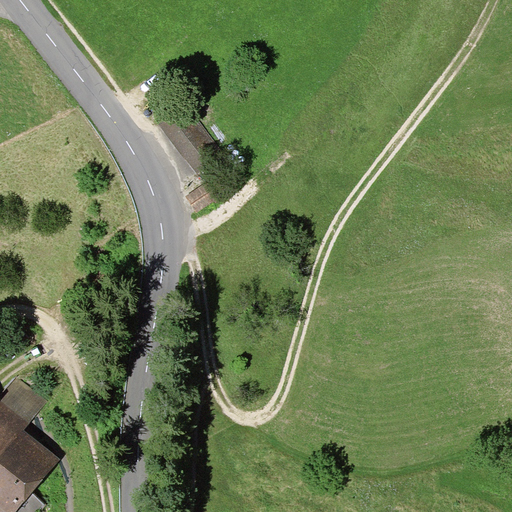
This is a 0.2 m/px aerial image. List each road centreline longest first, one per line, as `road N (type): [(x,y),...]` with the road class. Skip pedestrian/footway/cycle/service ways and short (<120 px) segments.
road 1 (track): [(492,0),(330,237),(272,410),(254,422),(240,420),(210,367)]
road 2 (tertiary): [(127,511),(125,471),(162,264),(154,193),(115,121),(21,0)]
road 3 (track): [(254,422),(273,444),(369,472),(416,469),(511,441)]
road 4 (track): [(112,511),(94,423),(56,338),(34,312),(0,313)]
road 5 (track): [(210,367),(194,245),(160,223)]
